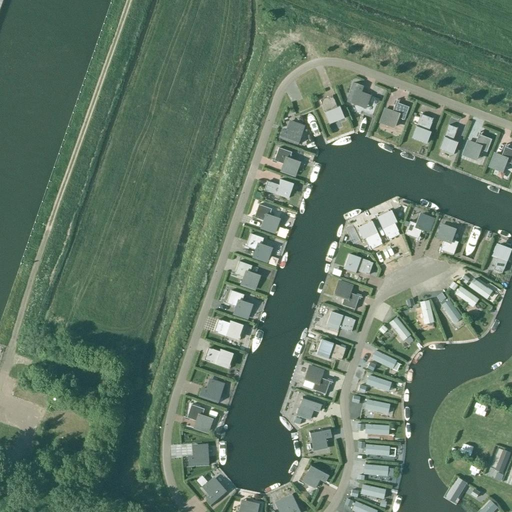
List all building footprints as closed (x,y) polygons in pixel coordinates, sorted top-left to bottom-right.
[(353,83),(346,102),(354,105),(355,103),(365,106),(369,96),(359,92),(361,86),(353,83)] [(331,96),(319,100),(329,124),(343,119),(338,106),(335,107),(331,96)] [(392,112),(385,109),(380,123),(393,128),(397,118),(403,120),(408,107),(395,102),(392,112)] [(432,119),(420,114),(411,138),(427,144),(431,131),(428,130),(432,119)] [(301,127),(289,122),(285,132),(281,131),(278,138),(297,145),(300,137),(297,137),(301,127)] [(453,139),(457,128),(448,125),(439,149),(453,154),(458,141),(453,139)] [(475,144),(469,141),(463,155),(476,160),(480,150),(487,152),(492,140),(479,135),(475,144)] [(501,156),(495,154),(489,167),(503,172),(506,163),(511,165),(511,149),(505,147),(501,156)] [(289,159),(292,153),(278,148),(273,161),(283,164),(280,171),(294,176),(299,163),(289,159)] [(266,182),(263,190),(288,199),(292,186),(289,185),(290,183),(280,180),(280,179),(279,179),(277,185),(266,182)] [(271,209),(258,205),(253,218),(263,221),(260,228),(274,232),(279,219),(269,216),(271,209)] [(390,211),(376,217),(387,241),(399,235),(394,225),(396,223),(390,211)] [(433,219),(420,214),(416,223),(409,220),(404,234),(417,239),(421,229),(428,232),(433,219)] [(384,245),(373,222),(360,228),(366,241),(368,240),(373,250),(384,245)] [(461,232),(448,227),(444,236),(438,234),(433,247),(446,252),(450,242),(456,245),(461,232)] [(246,244),(245,247),(255,250),(252,257),(266,262),(271,249),(261,245),(263,238),(250,234),(246,244)] [(495,247),(491,256),(491,257),(497,259),(493,270),(501,273),(510,249),(498,245),(497,247),(495,247)] [(372,263),(348,254),(343,266),(346,268),(346,270),(356,273),(357,271),(368,275),(372,263)] [(251,266),(238,261),(233,274),(243,278),(241,284),(254,289),(259,276),(249,273),(251,266)] [(349,293),(351,286),(338,282),(333,295),(343,298),(341,305),(354,309),(359,296),(349,293)] [(230,290),(226,304),(235,307),(233,314),(247,318),(251,305),(241,302),(243,295),(230,290)] [(354,320),(330,312),(326,324),(329,325),(328,327),(338,331),(339,328),(350,332),(354,320)] [(217,320),(213,332),(239,341),(243,328),(239,327),(239,325),(229,321),(228,323),(217,320)] [(345,348),(320,340),(315,354),(329,359),(329,356),(340,360),(345,348)] [(207,350),(203,360),(229,369),(233,357),(229,355),(229,353),(219,349),(218,352),(207,348),(207,350)] [(320,378),(322,371),(309,366),(304,380),(313,383),(311,390),(325,394),(329,381),(320,378)] [(200,390),(197,398),(216,404),(219,396),(217,395),(220,385),(208,380),(208,381),(205,391),(200,390)] [(321,403),(302,397),(299,405),(302,405),(298,415),(310,419),(313,409),(319,411),(321,403)] [(202,416),(204,409),(191,405),(186,418),(195,421),(193,428),(207,432),(211,419),(202,416)] [(329,428),(309,432),(310,440),(313,439),(315,450),(326,448),(326,447),(324,437),(330,436),(329,428)] [(187,466),(208,465),(207,457),(205,457),(204,446),(191,447),(191,448),(192,458),(187,458),(187,466)] [(329,474),(311,464),(307,472),(309,473),(304,482),(315,488),(315,487),(320,478),(325,481),(329,474)] [(206,500),(211,506),(226,493),(221,486),(219,488),(212,480),(202,489),(203,489),(209,497),(206,500)] [(286,500),(277,504),(280,511),(290,511),(292,511),(301,511),(302,511),(293,493),(285,497),(286,500)] [(258,511),(260,504),(252,502),(251,505),(241,502),(238,511),(258,511)]
